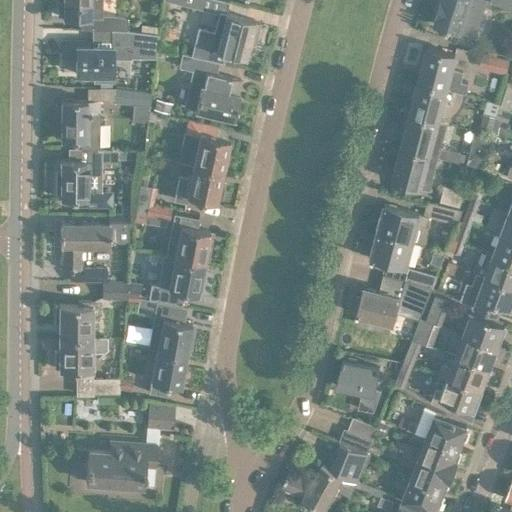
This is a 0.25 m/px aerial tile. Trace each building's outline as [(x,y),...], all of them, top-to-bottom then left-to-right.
[(82,28),(124,29),(125,29),(125,28),(125,19),(116,15),(101,14),(100,0),(62,0),(62,17),(82,18),(82,28)] [(482,0),(440,0),(433,23),(444,26),(444,27),(448,28),(458,31),(455,41),(468,45),(482,0)] [(511,9),(511,0),(490,0),(489,2),(511,9)] [(253,21),(254,19),(218,10),(213,30),(197,26),(190,54),(211,59),(221,62),(224,52),(244,57),(248,41),(254,43),(259,22),(253,21)] [(158,33),(125,28),(125,29),(124,29),(123,41),(123,42),(128,43),(156,46),(158,33)] [(111,57),(128,58),(128,43),(123,42),(123,41),(110,41),(110,45),(82,45),(80,40),(62,40),(62,43),(62,53),(61,53),(61,56),(75,57),(75,73),(93,73),(92,81),(111,81),(111,57)] [(427,46),(418,80),(455,89),(465,92),(468,83),(459,80),(462,70),(451,67),(454,53),(427,46)] [(239,94),(236,93),(240,78),(208,71),(211,59),(190,54),(180,52),(177,66),(197,71),(194,83),(188,81),(182,106),(233,118),(239,94)] [(478,65),(505,72),(508,60),(482,53),(478,65)] [(511,80),(508,79),(499,106),(511,110),(511,80)] [(465,92),(455,89),(418,80),(410,113),(447,123),(451,124),(453,114),(455,112),(457,109),(459,107),(461,104),(462,102),(463,99),(464,97),(465,92)] [(113,100),(134,103),(149,105),(150,92),(113,87),(113,100)] [(158,98),(155,108),(170,112),(172,102),(158,98)] [(98,99),(60,99),(60,139),(80,139),(80,147),(98,147),(98,99)] [(485,111),(479,129),(490,133),(496,114),(485,111)] [(437,120),(410,113),(401,146),(428,153),(436,155),(458,161),(460,151),(441,146),(447,123),(437,120)] [(498,118),(493,132),(506,136),(511,123),(498,118)] [(184,162),(222,170),(229,139),(214,135),(216,125),(191,120),(188,133),(184,133),(181,147),(184,147),(181,161),(184,162)] [(436,155),(428,153),(401,146),(392,180),(420,187),(424,169),(432,171),(436,155)] [(117,162),(117,150),(117,149),(85,149),(85,159),(60,159),(60,170),(56,170),(56,193),(60,193),(60,198),(71,198),(71,205),(72,206),(72,204),(111,205),(111,190),(99,190),(99,185),(98,180),(96,175),(96,162),(117,162)] [(483,152),(476,150),(468,153),(467,155),(465,163),(478,166),(483,152)] [(218,185),(222,170),(184,162),(176,198),(186,200),(187,195),(215,201),(216,197),(220,198),(222,186),(218,185)] [(140,184),(138,200),(150,202),(153,187),(140,184)] [(440,200),(459,205),(463,190),(444,185),(440,200)] [(476,186),(472,198),(479,201),(484,188),(476,186)] [(464,219),(472,221),(479,201),(472,198),(464,219)] [(119,200),(119,211),(131,211),(131,200),(119,200)] [(150,202),(138,200),(136,220),(146,222),(147,215),(171,219),(173,207),(150,202)] [(428,201),(424,215),(457,224),(462,211),(428,201)] [(385,203),(377,230),(412,239),(419,212),(385,203)] [(499,224),(507,211),(497,205),(489,219),(499,224)] [(511,212),(509,211),(501,232),(511,236),(511,212)] [(108,245),(108,241),(128,242),(128,214),(108,213),(108,223),(61,223),(61,222),(59,222),(59,244),(60,244),(62,244),(62,258),(61,258),(61,266),(62,266),(62,269),(69,269),(69,280),(106,280),(106,268),(80,267),(80,244),(108,245)] [(165,254),(173,256),(203,262),(203,258),(207,259),(210,246),(206,245),(209,230),(196,227),(198,218),(174,213),(165,254)] [(464,242),(472,221),(464,219),(456,240),(464,242)] [(412,239),(377,230),(371,255),(370,255),(369,257),(375,259),(405,266),(412,239)] [(493,253),(503,257),(511,260),(511,236),(501,232),(493,253)] [(131,247),(138,248),(140,240),(132,238),(131,247)] [(460,254),(464,242),(456,240),(451,238),(447,249),(460,254)] [(511,260),(503,257),(493,253),(486,250),(481,263),(477,262),(474,270),(485,274),(511,284),(511,260)] [(203,262),(179,257),(173,256),(165,254),(164,254),(158,285),(150,283),(148,297),(181,304),(183,291),(196,293),(197,291),(201,292),(204,277),(200,277),(203,262)] [(409,269),(406,279),(432,286),(436,276),(409,269)] [(511,284),(485,274),(478,271),(473,283),(468,281),(461,300),(498,313),(501,305),(510,308),(511,303),(511,284)] [(126,296),(126,282),(100,281),(100,296),(126,296)] [(127,281),(126,291),(138,293),(140,283),(127,281)] [(400,296),(363,286),(356,310),(355,312),(359,313),(356,324),(369,328),(372,316),(394,322),(400,296)] [(126,291),(126,296),(126,300),(136,302),(138,293),(126,291)] [(436,294),(435,295),(434,295),(434,296),(426,318),(436,322),(445,298),(437,294),(436,294)] [(91,336),(91,300),(90,300),(78,300),(77,300),(77,304),(58,304),(58,305),(55,305),(55,323),(58,323),(58,336),(91,336)] [(148,347),(156,348),(185,354),(186,351),(190,352),(192,338),(188,337),(191,323),(183,321),(186,306),(157,301),(148,347)] [(472,311),(464,333),(496,345),(499,338),(503,337),(505,330),(503,327),(504,323),(472,311)] [(426,319),(426,318),(420,316),(411,338),(429,344),(437,323),(436,322),(426,319)] [(496,345),(464,333),(456,354),(488,367),(491,359),(495,358),(498,350),(496,347),(496,345)] [(96,336),(91,336),(58,336),(58,350),(54,350),(54,367),(58,367),(58,369),(64,369),(64,371),(71,371),(71,369),(75,369),(75,374),(91,374),(91,350),(101,350),(101,349),(103,348),(105,346),(106,343),(105,340),(104,338),(101,338),(101,336),(96,336)] [(413,362),(418,350),(408,346),(404,358),(413,362)] [(179,385),(185,354),(156,348),(150,380),(179,385)] [(441,372),(448,375),(481,387),(483,380),(487,379),(490,370),(488,368),(488,367),(456,354),(451,367),(444,364),(441,372)] [(403,387),(413,362),(404,358),(394,383),(403,387)] [(366,390),(364,402),(375,404),(381,389),(375,387),(379,366),(342,359),(341,363),(341,364),(337,385),(366,390)] [(480,389),(481,387),(448,375),(442,390),(435,387),(430,403),(453,412),(456,403),(472,409),(476,401),(479,399),(482,392),(480,389)] [(117,392),(117,378),(91,377),(91,392),(117,392)] [(117,388),(128,390),(130,380),(119,378),(117,388)] [(146,425),(172,427),(174,406),(148,404),(146,425)] [(415,431),(426,435),(458,447),(461,439),(465,439),(468,431),(466,428),(467,426),(444,417),(445,413),(425,405),(418,423),(411,421),(408,428),(415,431)] [(377,426),(352,416),(347,429),(371,438),(372,438),(377,426)] [(339,440),(341,441),(367,451),(372,438),(371,438),(347,429),(344,427),(339,440)] [(458,448),(458,447),(426,435),(422,447),(401,440),(398,448),(419,456),(453,469),(460,451),(458,448)] [(154,465),(156,443),(108,440),(108,450),(87,448),(85,480),(91,481),(91,482),(92,482),(92,481),(100,482),(100,483),(101,482),(127,484),(127,485),(128,485),(128,484),(136,484),(136,485),(137,485),(137,484),(143,485),(144,465),(154,465)] [(282,487),(282,486),(284,487),(284,489),(295,494),(296,492),(303,495),(302,498),(323,509),(334,489),(350,496),(367,451),(341,441),(331,467),(322,462),(312,480),(290,470),(289,469),(281,486),(282,487)] [(419,456),(411,477),(443,489),(443,488),(446,487),(453,469),(419,456)] [(439,498),(443,489),(411,477),(402,498),(434,510),(435,509),(439,508),(441,500),(439,498)] [(381,495),(383,489),(357,479),(355,485),(381,495)] [(389,509),(393,500),(381,495),(377,504),(389,509)] [(424,511),(401,503),(397,511),(424,511)]
